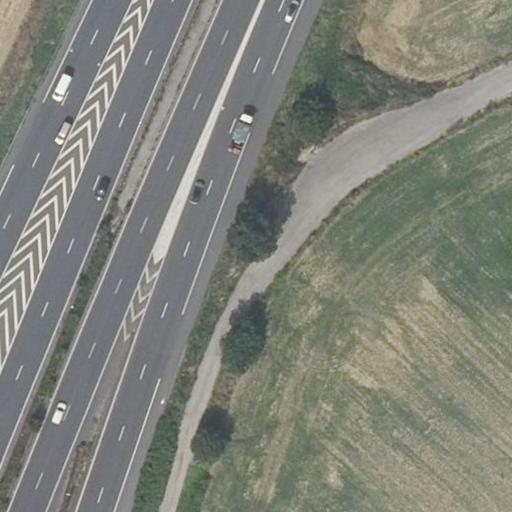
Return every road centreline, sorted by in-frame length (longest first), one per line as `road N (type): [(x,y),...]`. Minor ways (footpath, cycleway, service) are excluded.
road 1 (unclassified): [(168,511),(195,411),(239,301),(338,174),(511,75)]
road 2 (motorway): [(28,511),(240,0)]
road 3 (motorway): [(98,511),(235,116),(284,0)]
road 4 (motorway): [(168,0),(0,418)]
road 5 (motorway): [(111,0),(0,240)]
